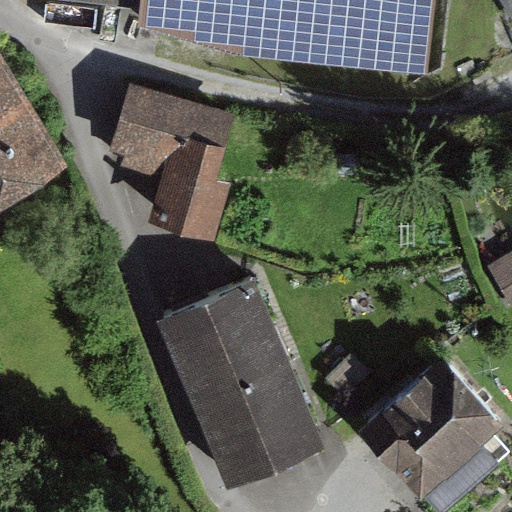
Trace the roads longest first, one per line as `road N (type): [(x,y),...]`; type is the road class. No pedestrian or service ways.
road 1 (residential): [(239,511),(215,477),(151,328),(58,41)]
road 2 (residential): [(58,41),(241,92),(391,117),(462,105),(511,76)]
